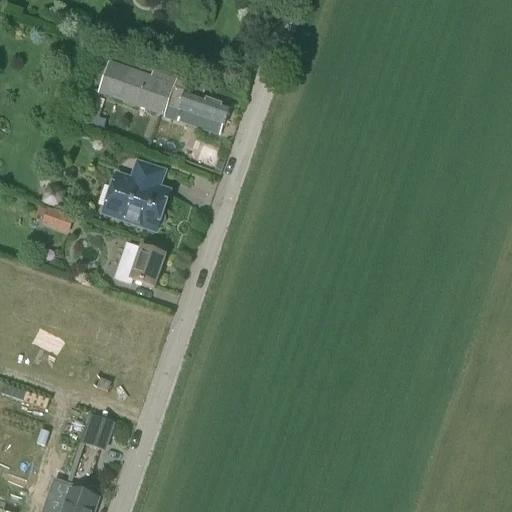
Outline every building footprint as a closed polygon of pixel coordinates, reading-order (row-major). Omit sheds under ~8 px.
[(177,82),(128,66),(126,73),(115,69),(105,98),(178,122),(180,119),(209,129),(211,123),(224,128),(230,109),(174,91),(177,82)] [(155,173),(136,167),(130,184),(116,179),(103,217),(154,234),(155,231),(159,229),(162,226),(163,222),(163,218),(161,214),(167,196),(149,190),(155,173)] [(61,207),(67,188),(49,183),(43,202),(61,207)] [(73,218),(47,209),(42,226),(68,235),(73,218)] [(140,253),(126,248),(115,281),(131,287),(132,283),(155,290),(165,259),(140,251),(140,253)] [(91,418),(81,446),(100,453),(110,425),(91,418)] [(93,511),(97,500),(68,490),(60,511),(93,511)]
